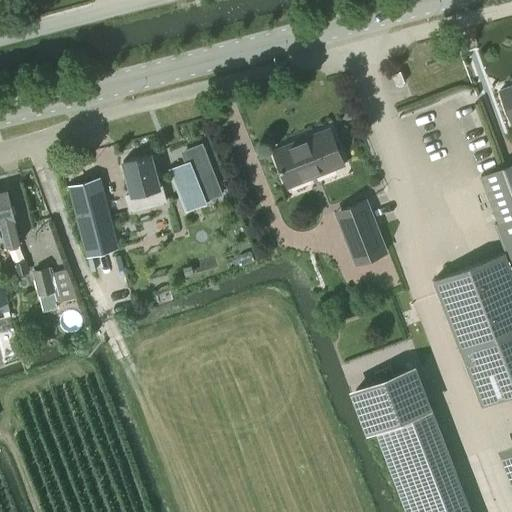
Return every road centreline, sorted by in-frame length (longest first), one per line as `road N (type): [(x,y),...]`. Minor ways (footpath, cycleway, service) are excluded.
road 1 (unclassified): [(0,150),(134,105),(475,16)]
road 2 (tertiary): [(0,113),(439,0)]
road 3 (unclassified): [(0,39),(149,0)]
